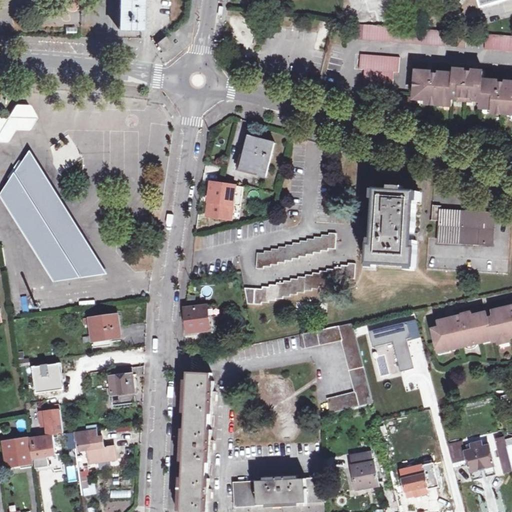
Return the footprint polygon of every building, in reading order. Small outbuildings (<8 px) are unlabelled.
[(356,22),(355,37),(465,47),(466,32),(356,22)] [(511,35),(485,33),(484,49),(511,51),(511,35)] [(166,36),(158,43),(164,50),(172,43),(166,36)] [(359,53),(358,68),(364,69),(363,85),(394,87),(395,71),(399,72),(400,57),(359,53)] [(416,71),(414,95),(426,96),(426,103),(436,104),(444,105),(444,101),(452,101),(452,98),(459,98),(459,95),(474,97),(473,100),(481,101),(481,104),(493,105),(492,113),(505,114),(511,115),(511,111),(511,110),(511,83),(511,87),(505,86),(505,84),(498,84),(498,81),(483,80),(483,72),(477,71),(477,77),(472,76),(472,72),(465,72),(465,70),(454,69),(454,73),(439,72),(439,74),(432,74),(431,76),(425,75),(425,71),(416,71)] [(422,103),(426,103),(426,96),(414,95),(414,98),(422,100),(422,103)] [(0,140),(7,141),(15,129),(28,129),(37,118),(29,104),(16,104),(8,116),(0,116),(0,140)] [(489,112),(492,113),(493,105),(481,104),(481,108),(489,109),(489,112)] [(249,137),(241,169),(261,174),(260,176),(268,178),(276,144),(249,137)] [(30,149),(0,194),(0,195),(53,281),(107,273),(30,149)] [(233,186),(211,183),(207,216),(228,219),(233,186)] [(416,267),(417,247),(414,246),(418,191),(377,189),(372,244),(371,244),(369,264),(416,267)] [(440,241),(493,245),(494,214),(442,211),(440,241)] [(251,267),(258,267),(258,265),(267,265),(267,263),(274,263),(274,261),(282,261),(282,259),(289,259),(290,258),(296,258),(296,255),(304,255),(304,253),(312,253),(312,251),(320,251),(320,249),(328,250),(328,247),(335,247),(336,232),(328,231),(328,234),(321,234),(321,236),(313,236),(313,238),(306,238),(305,239),(298,239),(297,242),(291,242),(291,244),(283,244),(283,246),(275,246),(275,248),(268,248),(267,250),(259,249),(259,253),(252,252),(251,267)] [(493,270),(508,270),(507,255),(493,255),(493,270)] [(246,285),(248,300),(263,301),(264,299),(271,299),(272,297),(279,297),(279,295),(286,295),(287,293),(295,293),(295,291),(301,292),(301,289),(309,289),(309,287),(317,287),(317,285),(325,285),(325,283),(333,283),(333,282),(340,282),(340,280),(348,280),(348,277),(356,278),(357,263),(349,263),(349,265),(341,265),(342,267),(334,266),(334,269),(326,269),(326,271),(318,271),(318,273),(310,273),(310,275),(303,274),(303,276),(296,276),(296,279),(288,279),(288,281),(281,281),(280,282),(273,282),(273,285),(265,284),(265,286),(246,285)] [(11,294),(13,315),(20,314),(18,293),(11,294)] [(189,333),(212,330),(209,305),(186,308),(189,333)] [(446,345),(448,351),(458,349),(457,345),(463,343),(464,347),(486,342),(484,337),(493,335),(494,340),(510,337),(510,339),(511,338),(511,307),(494,312),(496,318),(489,320),(488,313),(473,317),(472,313),(464,315),(465,316),(456,318),(457,323),(450,325),(449,320),(440,322),(442,328),(435,330),(439,346),(446,345)] [(85,320),(85,326),(92,325),(95,340),(123,336),(119,315),(85,320)] [(416,318),(408,320),(412,338),(420,336),(416,318)] [(408,320),(368,330),(372,347),(394,341),(401,370),(413,367),(406,339),(412,338),(408,320)] [(299,335),(302,348),(342,342),(354,389),(326,395),(329,410),(374,402),(354,324),(299,335)] [(33,367),(37,394),(66,390),(62,363),(33,367)] [(115,406),(138,403),(134,373),(132,373),(131,367),(111,370),(112,377),(111,377),(115,406)] [(182,511),(206,511),(207,500),(211,500),(213,488),(208,488),(211,452),(215,452),(216,439),(212,439),(215,403),(219,403),(220,391),(216,391),(218,373),(193,370),(182,511)] [(436,404),(435,393),(423,393),(423,405),(436,404)] [(61,405),(52,405),(53,410),(41,412),(43,425),(48,425),(49,434),(53,434),(64,433),(61,405)] [(105,447),(104,437),(99,437),(98,429),(75,432),(67,433),(69,448),(77,447),(76,441),(79,440),(80,450),(89,449),(90,462),(117,459),(115,445),(105,447)] [(49,434),(31,437),(34,461),(35,461),(56,458),(53,434),(49,434)] [(511,471),(511,462),(508,447),(505,436),(496,438),(505,473),(511,471)] [(29,438),(5,441),(8,466),(33,462),(29,438)] [(448,444),(450,449),(452,456),(455,472),(470,469),(466,450),(463,440),(448,444)] [(474,448),(466,450),(470,469),(471,472),(472,471),(473,474),(495,468),(494,466),(495,465),(490,445),(482,446),(481,443),(474,444),(474,448)] [(359,489),(381,486),(380,483),(384,482),(379,461),(374,462),(371,452),(353,456),(355,466),(353,467),(359,489)] [(56,458),(35,461),(36,474),(62,469),(60,458),(56,458)] [(401,472),(404,485),(396,486),(397,494),(426,487),(427,489),(438,487),(432,464),(401,472)] [(81,495),(95,494),(93,469),(79,470),(81,495)] [(471,472),(470,469),(455,472),(459,486),(473,483),(471,472)] [(253,505),(314,500),(312,472),(299,473),(299,470),(269,473),(269,476),(251,478),(253,505)] [(325,470),(312,472),(314,500),(327,499),(325,470)] [(253,505),(251,478),(234,479),(237,506),(253,505)]
